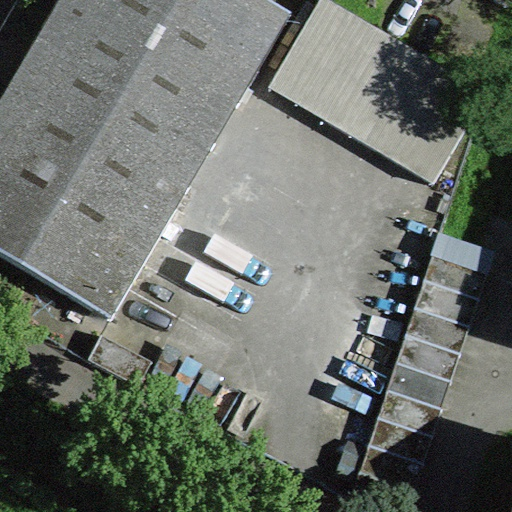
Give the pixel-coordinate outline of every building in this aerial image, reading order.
[(62,0),(0,106),(0,255),(109,321),(292,16),(264,0),(62,0)] [(324,0),(323,0),(272,88),(433,185),(486,97),(324,0)] [(441,233),(433,255),(488,273),(495,250),(441,233)] [(433,255),(425,281),(479,299),(488,273),(433,255)] [(425,281),(416,310),(469,328),(479,299),(425,281)] [(416,310),(407,336),(460,354),(469,328),(416,310)] [(152,362),(101,334),(87,358),(138,387),(152,362)] [(407,336),(397,364),(451,382),(460,354),(407,336)] [(397,364),(388,392),(442,409),(451,382),(397,364)] [(388,392),(379,420),(432,437),(442,409),(388,392)] [(379,420),(369,448),(423,465),(432,437),(379,420)] [(369,448),(360,474),(415,492),(423,465),(369,448)] [(360,474),(351,502),(381,511),(408,511),(415,492),(360,474)]
